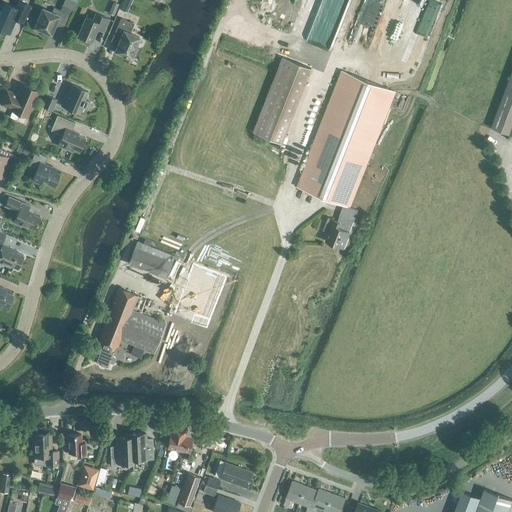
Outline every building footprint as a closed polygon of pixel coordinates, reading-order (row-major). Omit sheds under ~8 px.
[(5,3),(0,13),(0,29),(9,33),(16,19),(23,22),(30,6),(19,1),(16,8),(5,3)] [(113,2),(108,13),(114,16),(118,4),(113,2)] [(123,2),(120,10),(128,13),(131,5),(123,2)] [(43,31),(50,34),(54,26),(63,29),(71,9),(62,5),(60,10),(54,7),(51,13),(43,9),(35,27),(36,28),(35,30),(37,32),(40,33),(42,33),(43,31)] [(85,17),(78,35),(91,41),(97,28),(104,31),(109,19),(96,13),(93,20),(85,17)] [(115,51),(131,58),(131,56),(135,57),(139,48),(135,47),(139,37),(129,33),(133,24),(121,19),(111,42),(117,45),(115,51)] [(283,57),(253,132),(281,143),(311,69),(283,57)] [(511,69),(490,128),(511,135),(511,69)] [(329,232),(325,241),(343,248),(350,232),(347,231),(351,221),(354,222),(358,210),(349,207),(394,92),(342,71),(297,187),(343,205),(339,216),(341,217),(339,222),(328,218),(324,229),(329,232)] [(17,95),(7,90),(1,104),(11,109),(11,110),(27,117),(38,92),(22,84),(17,95)] [(69,93),(67,92),(61,105),(80,114),(84,106),(87,100),(84,99),(88,91),(73,85),(69,93)] [(42,106),(52,111),(57,99),(47,95),(42,106)] [(42,108),(39,113),(48,117),(50,112),(42,108)] [(75,123),(57,115),(51,130),(62,135),(58,145),(72,151),(73,149),(79,152),(85,138),(77,135),(78,133),(72,130),(75,123)] [(18,151),(28,155),(31,148),(21,144),(18,151)] [(0,148),(0,176),(4,167),(10,169),(16,156),(0,148)] [(44,164),(47,157),(35,152),(29,167),(36,170),(32,179),(40,183),(41,180),(54,186),(59,173),(56,172),(58,170),(44,164)] [(20,201),(8,196),(4,205),(16,211),(20,201)] [(27,212),(28,211),(20,207),(14,222),(27,228),(28,226),(34,229),(40,217),(27,212)] [(175,256),(137,241),(129,261),(167,276),(175,256)] [(16,250),(2,244),(0,248),(0,262),(9,267),(10,265),(18,268),(23,255),(16,252),(16,250)] [(203,327),(222,277),(188,264),(169,314),(203,327)] [(0,303),(7,307),(12,294),(6,292),(7,289),(0,286),(0,303)] [(96,343),(92,351),(97,353),(94,360),(100,362),(101,364),(105,366),(107,365),(108,365),(109,362),(112,363),(114,362),(115,359),(114,357),(112,356),(116,345),(118,346),(120,340),(154,353),(166,323),(132,310),(138,295),(119,288),(97,343),(96,343)] [(168,448),(189,452),(192,438),(190,437),(190,436),(190,434),(189,432),(188,430),(187,430),(187,428),(172,425),(168,448)] [(131,434),(132,463),(133,463),(132,460),(153,459),(152,439),(146,439),(145,433),(131,434)] [(50,434),(34,435),(35,465),(58,464),(58,451),(51,451),(50,434)] [(68,435),(69,453),(78,452),(78,454),(86,454),(85,443),(81,443),(81,434),(68,435)] [(119,463),(132,463),(131,434),(131,437),(116,438),(117,447),(110,447),(111,466),(119,466),(119,463)] [(246,487),(251,472),(225,462),(220,477),(246,487)] [(92,488),(97,470),(84,466),(79,484),(92,488)] [(178,501),(189,506),(199,477),(188,473),(178,501)] [(7,493),(10,475),(3,474),(0,492),(7,493)] [(217,488),(220,481),(208,477),(206,484),(217,488)] [(290,499),(299,502),(305,485),(293,480),(286,498),(284,504),(288,505),(290,499)] [(60,483),(56,496),(70,500),(75,487),(60,483)] [(49,485),(47,494),(54,495),(56,486),(49,485)] [(158,489),(150,485),(146,491),(154,496),(158,489)] [(214,496),(217,489),(205,485),(203,492),(214,496)] [(318,490),(305,485),(299,502),(308,506),(305,511),(310,511),(311,511),(310,511),(318,490)] [(319,488),(318,490),(310,511),(311,511),(315,511),(317,507),(326,510),(332,493),(319,488)] [(462,491),(454,511),(507,511),(511,500),(511,499),(484,489),(481,498),(462,491)] [(82,510),(87,511),(91,496),(77,491),(74,502),(83,505),(82,510)] [(332,493),(326,510),(330,511),(340,511),(345,498),(332,493)] [(214,511),(236,511),(240,503),(218,495),(212,511),(214,511)] [(381,511),(382,511),(358,503),(354,511),(381,511)]
